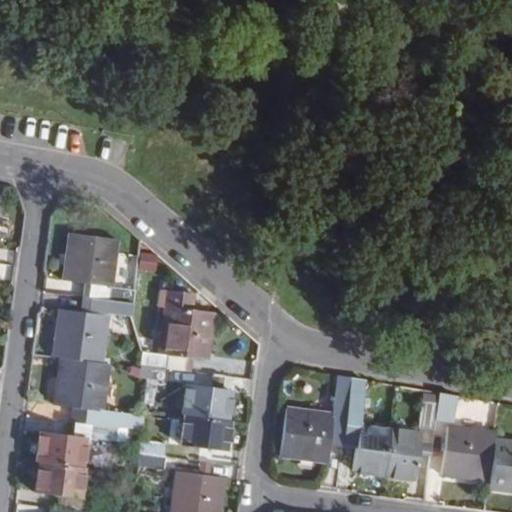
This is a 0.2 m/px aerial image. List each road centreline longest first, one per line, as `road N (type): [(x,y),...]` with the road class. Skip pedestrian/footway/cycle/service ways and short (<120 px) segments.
road 1 (residential): [(0,498),(44,169)]
road 2 (residential): [(44,169),(113,187),(277,327)]
road 3 (residential): [(277,327),(297,344),(511,383)]
road 4 (track): [(340,0),(511,23)]
road 5 (residential): [(277,327),(254,493)]
road 6 (residential): [(392,511),(254,493)]
